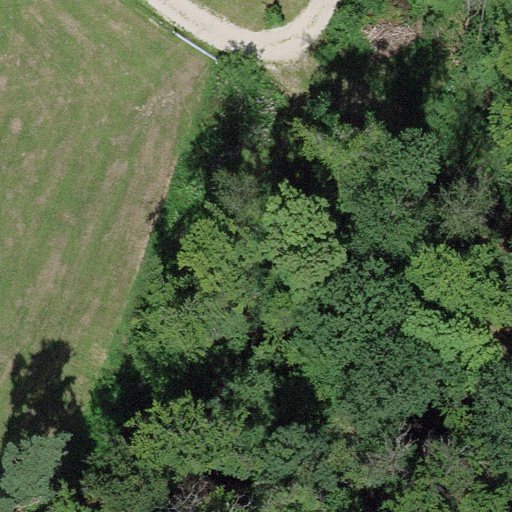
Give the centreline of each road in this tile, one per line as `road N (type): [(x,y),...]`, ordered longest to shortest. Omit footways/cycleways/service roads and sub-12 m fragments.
road 1 (track): [(304,50),(417,169),(487,309),(511,400)]
road 2 (track): [(324,0),(304,50),(269,63),(219,53),(148,0)]
